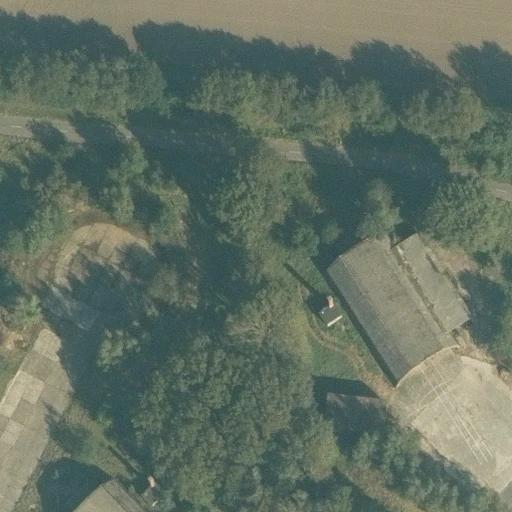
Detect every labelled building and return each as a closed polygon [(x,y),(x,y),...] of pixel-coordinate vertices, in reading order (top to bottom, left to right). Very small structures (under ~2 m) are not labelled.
[(114,172),(128,172),(128,163),(114,162),(114,172)] [(482,223),(495,227),(498,219),(484,215),(482,223)] [(323,277),(395,391),(460,349),(452,337),(473,323),(419,239),(398,252),(388,236),(369,249),(360,235),(334,252),(343,265),(323,277)] [(7,288),(18,323),(30,319),(28,313),(20,287),(28,249),(17,246),(7,288)] [(320,318),(327,329),(341,320),(334,309),(332,310),(331,307),(327,310),(329,312),(320,318)] [(139,347),(149,357),(170,337),(180,317),(167,311),(158,329),(152,335),(139,347)] [(323,435),(383,442),(387,407),(327,400),(323,435)] [(144,511),(115,481),(98,497),(87,486),(65,508),(68,511),(144,511)] [(143,499),(152,509),(164,497),(155,488),(153,489),(151,487),(148,490),(150,492),(143,499)] [(424,511),(475,511),(475,510),(449,510),(414,489),(407,501),(424,511)]
